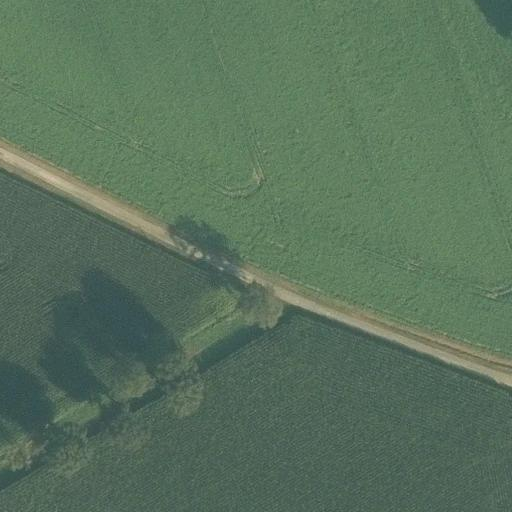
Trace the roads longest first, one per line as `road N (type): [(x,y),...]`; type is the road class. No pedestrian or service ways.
road 1 (unclassified): [(511,382),(281,294),(0,155)]
road 2 (track): [(0,467),(281,294)]
